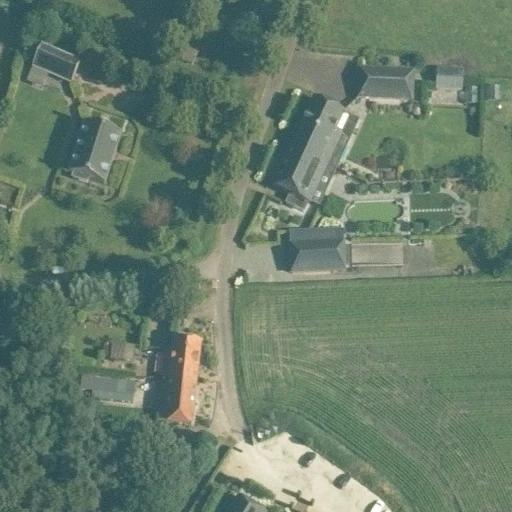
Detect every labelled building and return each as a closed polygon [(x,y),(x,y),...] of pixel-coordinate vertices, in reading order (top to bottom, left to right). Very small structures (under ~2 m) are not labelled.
[(32,68),(71,85),(80,65),(41,48),(32,68)] [(186,49),(181,63),(193,68),(199,54),(186,49)] [(357,68),(356,99),(412,101),(413,70),(357,68)] [(436,70),(435,91),(462,93),(463,71),(436,70)] [(314,100),(290,150),(327,167),(342,136),(349,139),(357,121),(351,118),(332,108),(314,100)] [(86,185),(88,181),(104,186),(120,136),(84,125),(68,175),(73,176),(71,180),(86,185)] [(290,150),(273,188),(289,195),(284,206),(303,215),(308,205),(310,205),(327,167),(290,150)] [(343,241),(287,243),(288,274),(344,273),(343,241)] [(195,386),(200,344),(173,341),(171,353),(165,352),(161,382),(195,386)] [(124,362),(125,346),(110,344),(110,348),(102,347),(101,358),(109,358),(109,360),(124,362)] [(134,385),(93,381),(80,379),(79,391),(92,392),(91,400),(131,404),(134,385)] [(191,427),(195,386),(161,382),(157,424),(191,427)] [(260,511),(237,499),(229,511),(260,511)]
